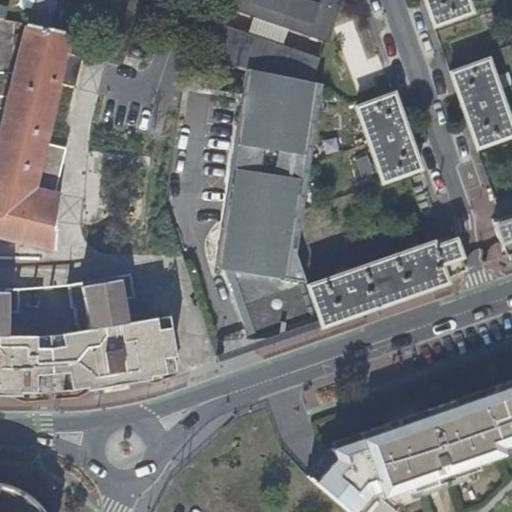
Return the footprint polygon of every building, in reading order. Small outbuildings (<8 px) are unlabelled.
[(234,0),(232,7),(327,40),(341,0),(234,0)] [(425,0),(434,25),(471,12),(466,0),(425,0)] [(0,137),(0,235),(53,249),(55,225),(60,193),(54,192),(33,188),(45,142),(50,122),(59,85),(67,54),(72,34),(28,25),(4,121),(0,137)] [(226,25),(213,63),(247,70),(271,75),(312,83),(321,58),(226,25)] [(79,57),(67,54),(59,85),(72,88),(79,57)] [(488,59),(451,73),(463,109),(477,146),(511,133),(511,129),(500,96),(488,59)] [(284,334),(321,322),(308,287),(298,256),(300,235),(304,212),(311,166),(312,157),(323,85),(312,83),(271,75),(247,70),(231,171),(216,273),(226,269),(250,339),(263,337),(284,334)] [(383,183),(421,169),(407,131),(394,94),(356,108),(370,145),(383,183)] [(65,147),(45,142),(33,188),(54,192),(65,147)] [(511,213),(501,218),(497,219),(499,224),(495,226),(505,254),(503,255),(504,258),(510,256),(511,260),(511,259),(511,213)] [(338,277),(308,287),(321,322),(323,326),(373,308),(435,286),(462,277),(461,273),(466,271),(466,267),(464,268),(454,240),(450,242),(448,237),(445,238),(441,239),(419,247),(418,243),(410,245),(405,247),(406,252),(351,272),(350,267),(343,270),(336,272),(338,277)] [(0,396),(6,397),(6,393),(35,393),(35,375),(68,373),(71,390),(99,385),(101,389),(106,388),(106,387),(109,386),(114,389),(119,388),(124,387),(128,383),(132,382),(132,384),(138,383),(137,379),(165,374),(162,359),(175,357),(167,315),(127,322),(123,299),(135,297),(131,273),(68,284),(72,308),(74,308),(78,332),(60,335),(36,336),(6,336),(7,313),(20,313),(19,289),(0,289),(0,396)] [(511,379),(495,385),(496,390),(456,404),(454,400),(359,433),(361,438),(331,448),(318,464),(308,476),(351,511),(401,511),(404,509),(380,476),(406,468),(407,472),(424,467),(448,458),(475,448),(474,444),(498,436),(501,434),(498,427),(511,422),(511,379)] [(0,511),(47,511),(38,500),(33,496),(23,489),(14,485),(1,484),(0,483),(0,511)]
